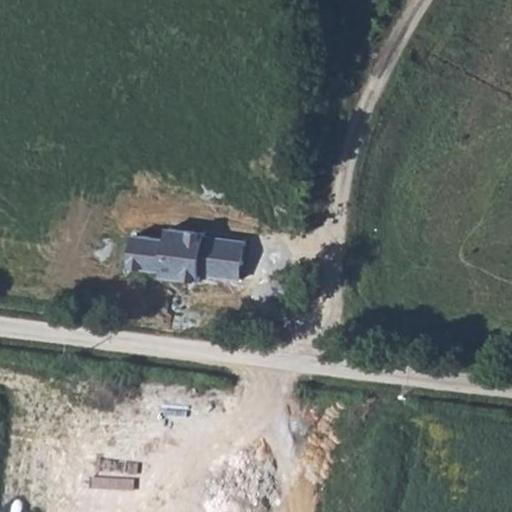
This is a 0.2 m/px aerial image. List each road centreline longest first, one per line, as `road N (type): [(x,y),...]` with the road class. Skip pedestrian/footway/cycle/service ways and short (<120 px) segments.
road 1 (unclassified): [(0,326),(511,389)]
road 2 (track): [(423,0),(333,184),(302,362)]
